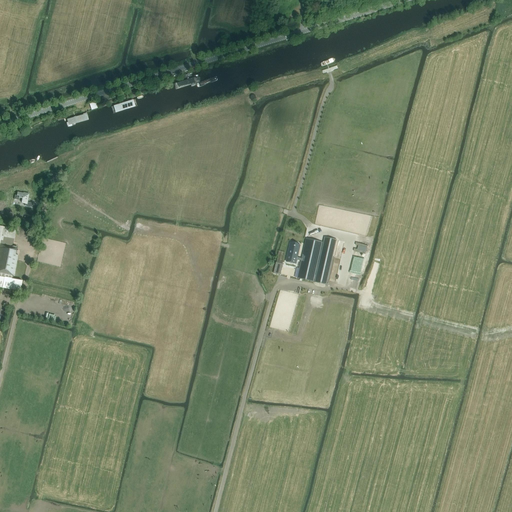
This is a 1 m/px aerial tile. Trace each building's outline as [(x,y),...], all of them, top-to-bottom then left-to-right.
[(204,74),(175,83),(177,89),(205,79),(204,74)] [(135,107),(132,99),(105,108),(107,115),(135,107)] [(66,119),(68,127),(88,121),(87,113),(66,119)] [(24,205),(27,206),(30,194),(25,193),(24,194),(19,192),(18,195),(16,195),(15,199),(20,200),(20,199),(23,200),(22,203),(25,204),(24,205)] [(18,256),(18,255),(16,255),(17,247),(0,243),(0,242),(3,227),(0,226),(0,287),(20,291),(22,281),(11,279),(12,276),(14,276),(17,261),(20,261),(21,257),(18,256)] [(306,239),(297,278),(326,285),(333,256),(336,241),(336,240),(324,237),(323,242),(306,239)] [(293,244),(289,260),(297,262),(298,258),(302,259),(302,257),(299,256),(300,251),(300,249),(301,246),(293,244)] [(280,267),(284,268),(286,264),(277,261),(274,272),(278,273),(280,267)]
